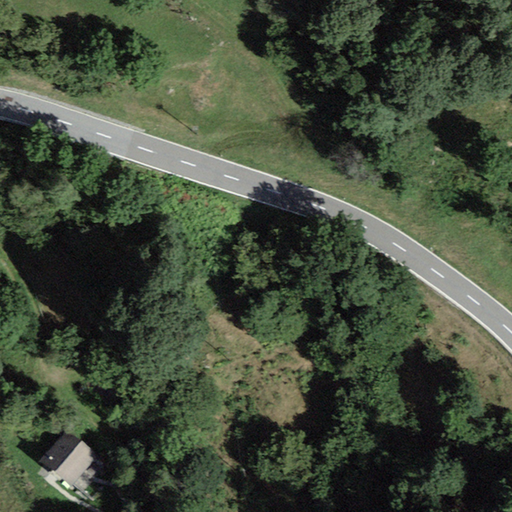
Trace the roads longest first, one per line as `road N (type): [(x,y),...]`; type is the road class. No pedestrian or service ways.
road 1 (tertiary): [(0,103),(321,206),(387,239),(511,333)]
road 2 (track): [(188,161),(223,145),(283,144),(294,136),(292,99),(258,54),(191,0)]
road 3 (track): [(75,124),(106,164),(179,217),(229,296)]
road 4 (track): [(0,256),(49,334),(54,388),(107,428)]
